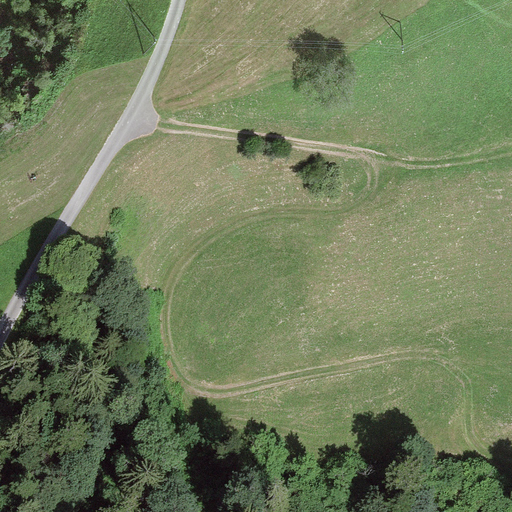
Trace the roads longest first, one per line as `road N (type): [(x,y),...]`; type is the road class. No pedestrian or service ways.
road 1 (track): [(177,0),(129,117),(0,330)]
road 2 (track): [(129,117),(364,153)]
